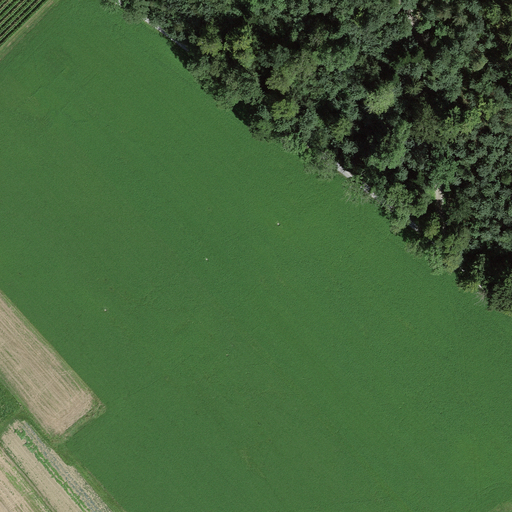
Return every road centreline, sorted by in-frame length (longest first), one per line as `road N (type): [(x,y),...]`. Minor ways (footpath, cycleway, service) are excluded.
road 1 (track): [(117,0),(159,25),(511,310)]
road 2 (track): [(433,241),(443,225),(425,62),(404,0)]
